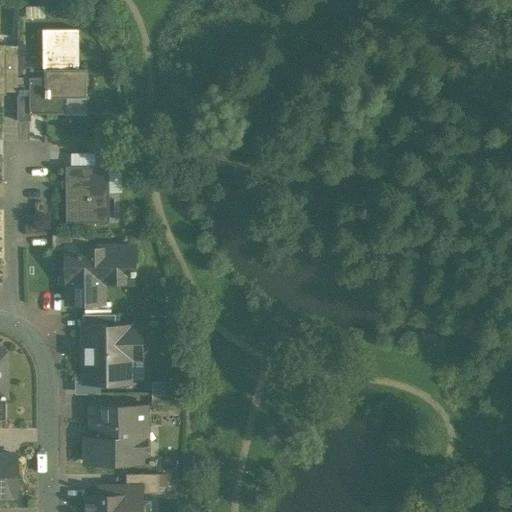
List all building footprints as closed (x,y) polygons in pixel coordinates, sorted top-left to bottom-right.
[(77,29),(39,28),(38,69),(41,69),(41,76),(26,76),(26,85),(26,114),(29,114),(63,114),(63,98),(85,97),(85,68),(76,68),(77,29)] [(15,45),(4,45),(4,63),(1,63),(2,91),(16,91),(16,85),(15,45)] [(26,85),(16,85),(16,91),(16,121),(29,121),(29,114),(26,114),(26,85)] [(127,151),(96,152),(96,166),(108,166),(108,167),(128,166),(127,151)] [(96,166),(66,166),(66,222),(108,221),(108,167),(108,166),(96,166)] [(86,234),(51,234),(51,249),(67,249),(66,246),(87,246),(86,234)] [(87,246),(66,246),(67,249),(67,303),(104,302),(103,271),(132,270),(132,277),(137,277),(137,267),(134,267),(134,246),(87,246)] [(114,313),(85,313),(85,328),(92,328),(114,328),(114,326),(114,313)] [(114,328),(92,328),(92,349),(85,349),(85,380),(126,380),(126,351),(142,351),(142,327),(114,326),(114,328)] [(181,393),(152,393),(153,409),(181,408),(181,393)] [(147,406),(92,406),(92,427),(103,427),(103,438),(86,438),(86,462),(123,462),(142,462),(142,455),(141,426),(147,426),(147,406)] [(0,495),(15,496),(15,454),(0,454),(0,495)] [(158,473),(127,473),(127,488),(141,488),(141,492),(158,492),(158,473)] [(127,488),(99,488),(99,493),(86,494),(86,511),(141,511),(141,492),(141,488),(127,488)]
